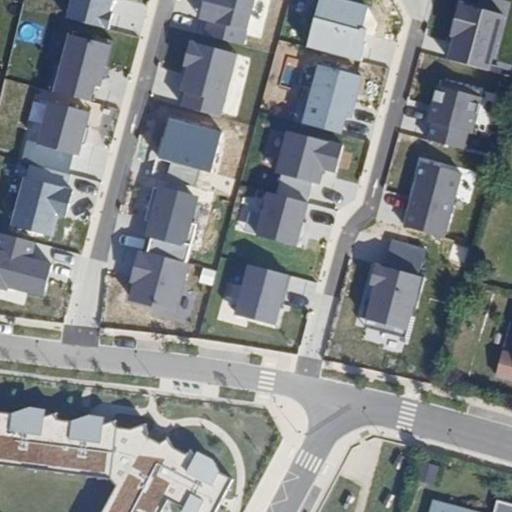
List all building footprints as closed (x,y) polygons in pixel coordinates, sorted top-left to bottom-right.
[(67,0),(63,17),(104,29),(112,0),(67,0)] [(256,0),(202,0),(197,19),(212,24),(209,37),(244,46),(256,0)] [(368,6),(344,0),(318,0),(305,48),(354,61),(368,6)] [(490,64),(505,16),(457,1),(443,49),(490,64)] [(108,46),(67,35),(52,91),(93,102),(108,46)] [(238,55),(190,41),(183,66),(191,68),(180,106),(220,117),(238,55)] [(364,76),(320,65),(304,125),(341,135),(346,118),(353,120),(364,76)] [(480,97),(440,85),(424,139),(464,150),(480,97)] [(90,113),(49,101),(37,142),(78,154),(90,113)] [(221,130),(169,116),(158,157),(210,171),(221,130)] [(342,145),(285,130),(274,172),(321,185),(325,170),(334,173),(342,145)] [(446,233),(460,173),(421,163),(406,223),(446,233)] [(74,189),(23,177),(11,225),(53,235),(57,217),(66,219),(74,189)] [(198,196),(158,186),(146,234),(186,245),(198,196)] [(311,204),(269,193),(259,236),(300,246),(311,204)] [(35,243),(3,234),(0,243),(0,290),(7,292),(8,287),(44,297),(52,266),(30,260),(35,243)] [(178,312),(190,263),(141,252),(130,300),(178,312)] [(290,277),(250,265),(235,316),(274,328),(290,277)] [(421,279),(372,265),(367,284),(375,287),(365,319),(406,331),(421,279)] [(511,354),(503,352),(496,375),(511,379),(511,354)] [(140,429),(0,419),(0,468),(110,480),(93,511),(156,511),(164,497),(188,511),(204,511),(228,473),(185,449),(140,429)] [(511,511),(511,502),(498,499),(494,511),(474,511),(436,502),(432,511),(511,511)]
